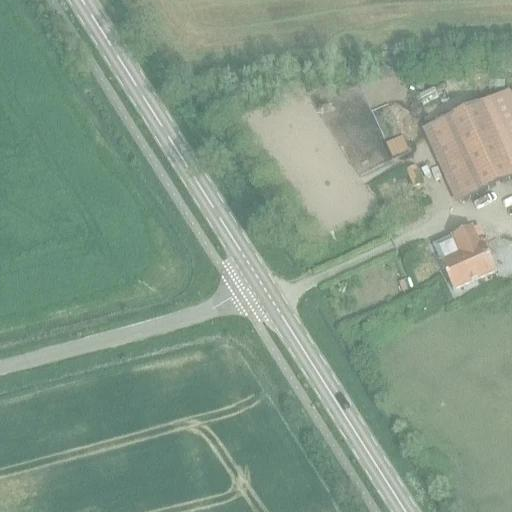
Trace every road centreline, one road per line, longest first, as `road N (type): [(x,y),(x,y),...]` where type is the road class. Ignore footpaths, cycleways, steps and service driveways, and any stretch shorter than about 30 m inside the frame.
road 1 (secondary): [(81,0),(259,282)]
road 2 (unclassified): [(0,366),(192,316),(259,282)]
road 3 (secondary): [(259,282),(405,511)]
